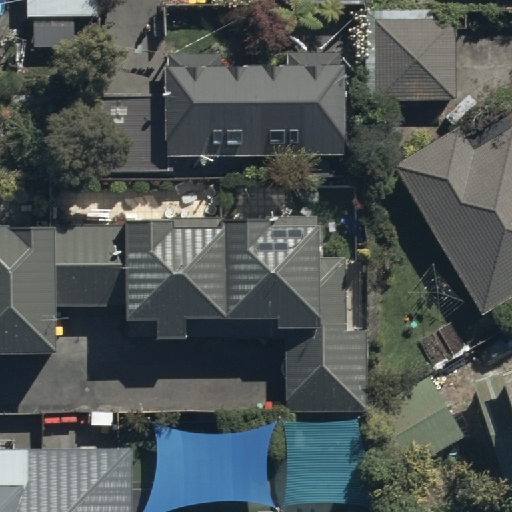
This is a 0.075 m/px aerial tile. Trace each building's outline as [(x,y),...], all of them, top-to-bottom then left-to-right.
[(85,0),(28,0),(28,10),(85,10),(85,0)] [(452,4),(372,7),(375,97),(455,95),(452,4)] [(174,170),(174,152),(342,151),(341,48),(293,48),(293,58),(219,59),(219,51),(163,51),(164,115),(110,115),(111,170),(174,170)] [(455,118),(387,161),(482,312),(511,292),(511,127),(508,121),(471,144),(455,118)] [(0,350),(52,350),(52,301),(119,301),(119,313),(151,313),(151,333),(180,332),(180,312),(270,311),(270,320),(282,320),(284,407),(365,406),(364,280),(344,280),(344,255),(315,255),(315,210),(221,211),(221,217),(172,218),(172,212),(125,212),(125,218),(54,219),(54,215),(0,215),(0,350)] [(480,393),(506,482),(511,480),(511,364),(493,370),(498,388),(480,393)] [(462,432),(426,375),(369,411),(405,468),(462,432)] [(0,511),(126,511),(126,445),(0,446),(0,511)]
